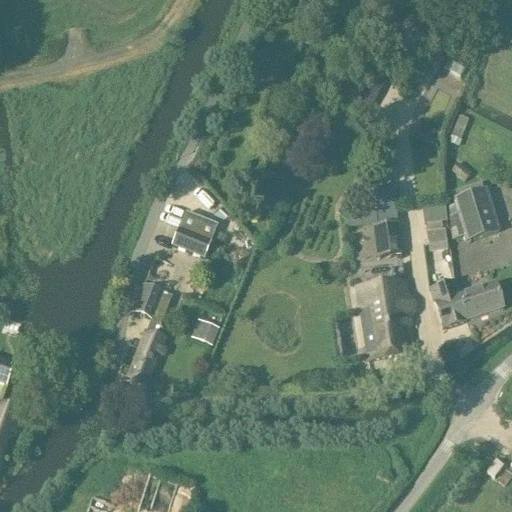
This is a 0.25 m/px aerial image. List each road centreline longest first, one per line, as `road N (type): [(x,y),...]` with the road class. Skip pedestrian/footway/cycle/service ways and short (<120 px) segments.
road 1 (unclassified): [(485,412),(428,367),(342,400),(139,402),(113,387),(132,266),(259,0)]
road 2 (unclassified): [(485,412),(399,511)]
